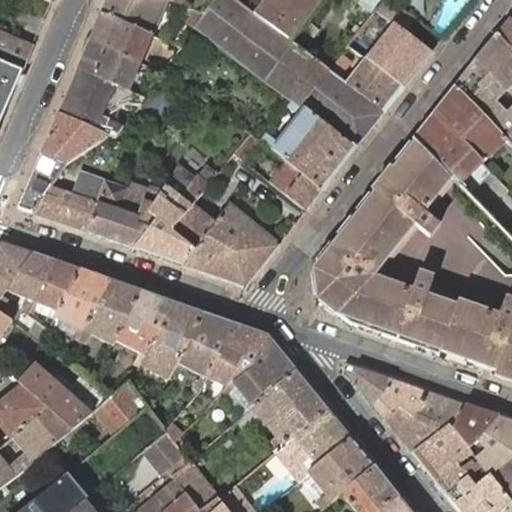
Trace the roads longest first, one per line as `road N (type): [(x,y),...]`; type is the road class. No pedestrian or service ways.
road 1 (residential): [(499,0),(248,313)]
road 2 (residential): [(248,313),(0,225)]
road 3 (residential): [(511,406),(286,326)]
road 4 (residential): [(433,511),(286,326)]
road 5 (residential): [(77,0),(0,175)]
